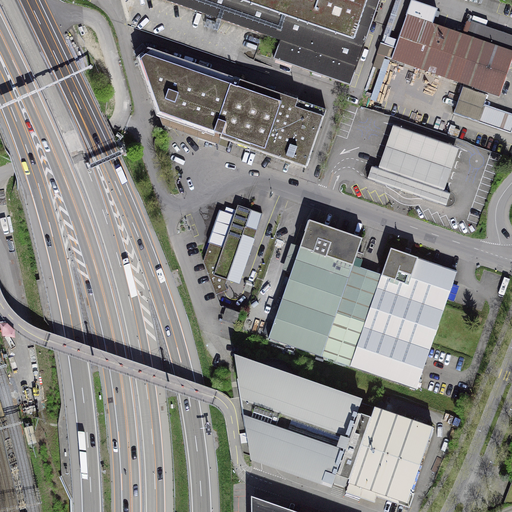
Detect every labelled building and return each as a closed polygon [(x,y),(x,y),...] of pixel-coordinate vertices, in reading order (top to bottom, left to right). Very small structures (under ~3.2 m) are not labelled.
[(274,59),(350,86),(379,0),(163,0),(280,41),(274,59)] [(419,0),(407,0),(388,59),(499,96),(511,57),(511,35),(471,22),(467,35),(431,23),(437,6),(419,0)] [(222,111),(234,78),(149,51),(140,59),(158,112),(221,136),(229,113),(222,111)] [(296,99),(234,78),(222,111),(229,113),(221,136),(304,166),(322,114),(294,105),(296,99)] [(454,113),(477,121),(510,133),(511,125),(511,116),(483,106),(486,98),(462,90),(454,113)] [(456,146),(393,125),(378,170),(370,167),(366,180),(446,207),(451,193),(441,190),(456,146)] [(236,220),(220,215),(204,263),(216,280),(220,281),(229,284),(245,240),(255,243),(264,218),(244,212),(240,211),(236,220)] [(307,221),(268,339),(322,356),(352,265),(361,238),(307,221)] [(456,271),(389,250),(381,275),(351,366),(417,388),(456,271)] [(381,275),(368,271),(352,265),(322,356),(351,366),(381,275)] [(226,307),(222,319),(236,324),(240,313),(226,307)] [(7,322),(0,322),(0,326),(2,335),(14,337),(14,329),(7,322)] [(336,474),(350,478),(373,407),(236,359),(250,455),(332,483),(336,474)] [(348,484),(407,503),(432,426),(373,407),(350,478),(348,484)] [(251,511),(297,511),(252,495),(251,511)]
